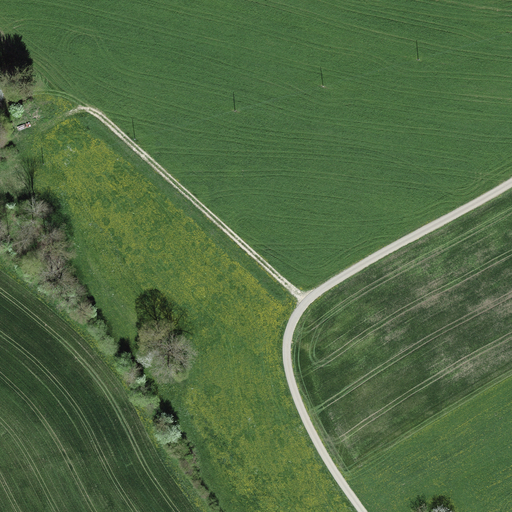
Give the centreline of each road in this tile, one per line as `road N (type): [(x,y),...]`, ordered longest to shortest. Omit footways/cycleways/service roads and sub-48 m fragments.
road 1 (track): [(309,301),(100,115),(78,111),(55,121)]
road 2 (track): [(511,182),(309,301)]
road 3 (track): [(309,301),(289,335),(291,380),(318,444),(362,511)]
